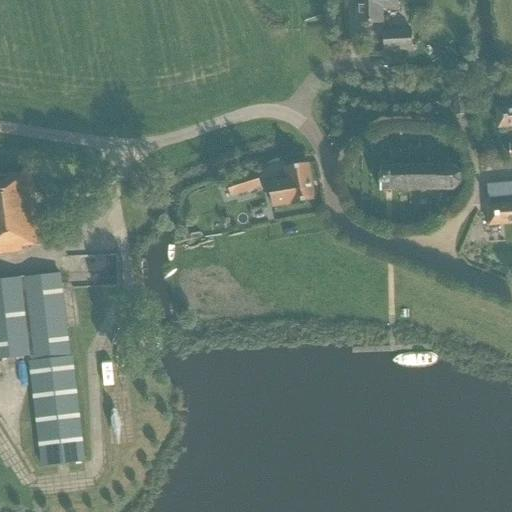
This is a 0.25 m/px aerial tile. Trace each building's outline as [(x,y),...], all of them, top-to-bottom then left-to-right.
[(383,23),(382,9),(398,9),(397,0),(356,0),(357,24),(383,23)] [(384,52),(412,51),(411,30),(383,32),(384,52)] [(453,67),(448,60),(436,68),(440,75),(453,67)] [(511,108),(497,109),(498,128),(511,127),(511,108)] [(285,169),(287,180),(272,182),(276,207),(315,200),(308,164),(285,169)] [(454,190),(461,184),(462,184),(462,183),(462,182),(462,174),(462,172),(461,172),(453,168),(453,167),(452,167),(451,167),(438,167),(436,167),(381,168),(381,175),(380,184),(380,192),(382,192),(395,191),(397,191),(408,191),(410,191),(421,191),(423,191),(436,191),(439,191),(452,191),(454,190)] [(40,246),(40,241),(51,239),(48,219),(37,221),(31,172),(0,176),(0,254),(23,252),(22,248),(40,246)] [(230,198),(262,188),(256,172),(225,182),(230,198)] [(490,193),(482,193),(484,208),(488,207),(489,228),(511,225),(511,186),(489,188),(490,193)] [(69,357),(59,274),(21,278),(31,356),(31,361),(30,362),(43,467),(83,462),(71,357),(69,357)] [(0,280),(0,360),(31,356),(21,278),(0,280)]
